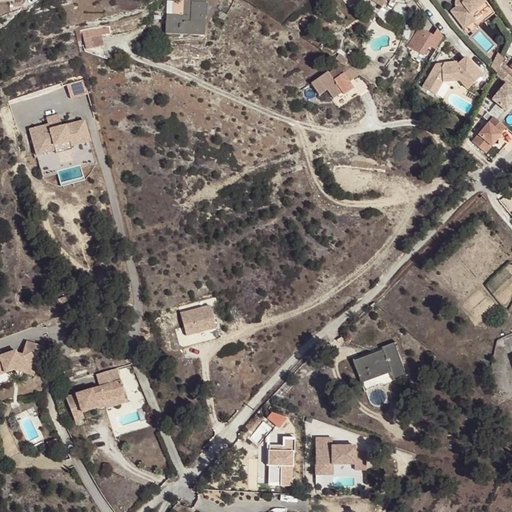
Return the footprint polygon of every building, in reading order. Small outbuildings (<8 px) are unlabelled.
[(167,15),(166,34),(204,36),(206,0),(187,0),(187,16),(167,15)] [(482,0),(458,0),(459,1),(454,5),(449,9),(462,26),(473,18),(468,11),(482,0)] [(444,38),(438,30),(433,36),(420,28),(409,47),(423,56),(429,47),(436,51),(444,38)] [(103,38),(84,41),(86,49),(104,45),(103,38)] [(491,67),(497,73),(505,56),(498,53),(491,67)] [(348,60),(339,54),(335,60),(338,62),(344,66),(348,60)] [(436,65),(435,65),(423,88),(435,95),(442,82),(459,81),(466,89),(482,76),(465,57),(457,64),(456,63),(443,64),(441,68),(436,65)] [(359,75),(344,66),(338,62),(334,67),(335,68),(329,73),(328,72),(312,83),(319,95),(327,90),(333,99),(342,92),(344,95),(353,88),(349,82),(359,75)] [(83,93),(81,83),(72,85),(74,95),(83,93)] [(49,125),(50,130),(62,127),(58,114),(47,118),(49,125)] [(62,127),(50,130),(49,125),(29,130),(37,156),(55,151),(54,146),(69,142),(71,147),(90,142),(84,121),(62,127)] [(495,132),(482,125),(473,144),(485,151),(495,132)] [(71,147),(69,142),(54,146),(57,154),(72,150),(71,147)] [(180,314),(186,336),(216,327),(210,306),(180,314)] [(23,354),(16,352),(15,351),(4,354),(0,355),(0,374),(14,370),(33,376),(42,347),(26,342),(23,354)] [(405,375),(394,344),(396,343),(396,342),(381,348),(382,351),(353,361),(360,379),(389,368),(390,373),(393,380),(408,375),(408,374),(405,375)] [(389,368),(360,379),(366,396),(367,396),(362,383),(390,373),(389,368)] [(125,394),(117,369),(97,375),(100,387),(66,398),(70,407),(75,421),(84,418),(82,412),(97,408),(95,400),(103,398),(104,400),(125,394)] [(125,394),(104,400),(103,398),(95,400),(97,408),(97,409),(105,406),(106,409),(127,402),(125,394)] [(336,483),(336,464),(357,464),(357,469),(370,469),(370,450),(358,450),(358,443),(335,443),(335,436),(318,436),(319,484),(336,483)] [(292,486),(293,453),(294,453),(295,444),(278,444),(277,456),(268,456),(268,466),(270,466),(270,484),(281,484),(280,486),(292,486)]
